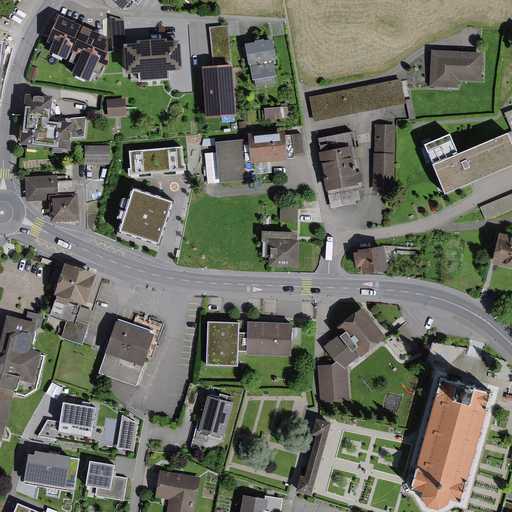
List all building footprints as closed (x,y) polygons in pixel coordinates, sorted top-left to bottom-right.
[(104,0),(117,10),(125,0),(104,0)] [(98,39),(53,19),(44,39),(69,50),(63,62),(94,76),(99,66),(98,39)] [(228,26),(211,27),(213,61),(231,60),(228,26)] [(271,42),(247,46),(253,85),(277,81),(271,42)] [(178,44),(124,48),(126,74),(180,69),(178,44)] [(484,55),(433,52),(431,87),(458,88),(459,81),(482,82),(484,55)] [(232,66),(203,68),(207,118),(235,116),(232,66)] [(398,81),(308,99),(313,122),(403,105),(398,81)] [(47,101),(25,99),(21,147),(66,150),(67,138),(85,136),(86,118),(68,121),(45,120),(47,101)] [(121,101),(105,103),(107,118),(123,116),(121,101)] [(287,109),(265,110),(266,120),(287,119),(287,109)] [(511,111),(503,115),(511,134),(511,111)] [(394,127),(377,126),(375,191),(392,191),(394,127)] [(352,133),(315,140),(329,208),(359,202),(356,188),(363,187),(352,133)] [(303,134),(215,143),(219,183),(252,179),(250,162),(306,156),(303,134)] [(449,136),(423,147),(443,195),(511,165),(511,151),(506,136),(458,156),(449,136)] [(182,147),(130,151),(132,176),(184,172),(182,147)] [(107,148),(83,149),(83,164),(107,164),(107,148)] [(56,178),(26,180),(28,201),(47,199),(48,220),(75,218),(72,180),(56,181),(56,178)] [(173,201),(134,189),(129,204),(126,203),(119,223),(123,224),(119,235),(159,247),(173,201)] [(511,195),(480,209),(485,221),(511,209),(511,195)] [(297,209),(279,209),(278,223),(296,223),(297,209)] [(291,234),(260,233),(260,242),(268,242),(267,267),(296,268),(297,245),(291,244),(291,234)] [(511,241),(497,238),(491,264),(511,269),(511,241)] [(380,248),(351,251),(353,265),(359,264),(360,270),(382,268),(380,248)] [(91,279),(59,268),(51,294),(83,305),(91,279)] [(78,309),(52,300),(46,316),(65,322),(59,339),(79,346),(86,325),(74,321),(78,309)] [(337,365),(318,367),(322,402),(349,399),(345,366),(379,338),(355,310),(332,329),(338,337),(324,349),(337,365)] [(33,324),(4,317),(0,335),(0,437),(11,392),(26,396),(37,390),(45,356),(27,351),(33,324)] [(272,324),(208,317),(203,365),(238,366),(238,354),(293,357),(294,327),(272,324)] [(158,335),(120,322),(102,374),(140,387),(158,335)] [(456,362),(460,345),(433,340),(430,357),(456,362)] [(427,433),(412,488),(428,491),(426,497),(430,504),(441,506),(447,502),(449,496),(462,499),(491,394),(491,392),(476,388),(458,383),(442,378),(427,433)] [(231,402),(206,396),(198,430),(222,436),(231,402)] [(95,409),(55,403),(52,422),(47,422),(41,432),(90,439),(95,409)] [(120,445),(133,447),(138,420),(125,418),(120,445)] [(328,424),(315,421),(311,433),(318,435),(305,478),(299,477),(296,489),(308,493),(328,424)] [(35,456),(29,455),(25,480),(64,486),(69,458),(36,452),(35,456)] [(113,466),(85,461),(81,487),(98,490),(97,498),(124,502),(128,480),(112,477),(113,466)] [(195,511),(200,479),(160,474),(157,497),(170,499),(168,511),(195,511)] [(276,511),(278,503),(237,497),(234,511),(276,511)] [(33,509),(20,503),(16,511),(53,511),(35,505),(33,509)]
